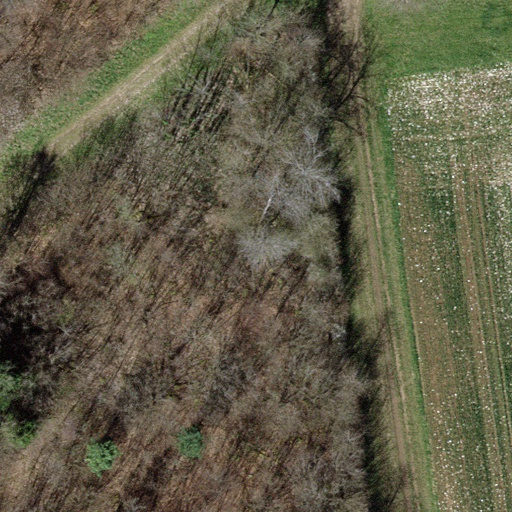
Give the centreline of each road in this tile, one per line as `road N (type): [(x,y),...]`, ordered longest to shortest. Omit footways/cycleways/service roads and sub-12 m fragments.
road 1 (track): [(346,0),(404,511)]
road 2 (track): [(0,213),(239,0)]
